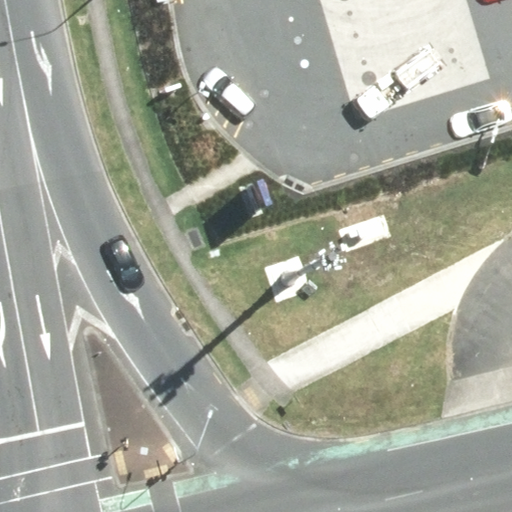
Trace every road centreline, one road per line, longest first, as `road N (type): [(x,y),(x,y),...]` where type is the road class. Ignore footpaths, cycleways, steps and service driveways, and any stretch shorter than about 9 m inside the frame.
road 1 (secondary): [(0,51),(123,276),(222,420),(287,465),(353,478),(495,478)]
road 2 (unknown): [(200,0),(244,104),(326,150),(383,151),(482,106),(499,65),(491,0)]
road 3 (tertiary): [(0,181),(59,511)]
road 4 (secondary): [(337,511),(495,478)]
